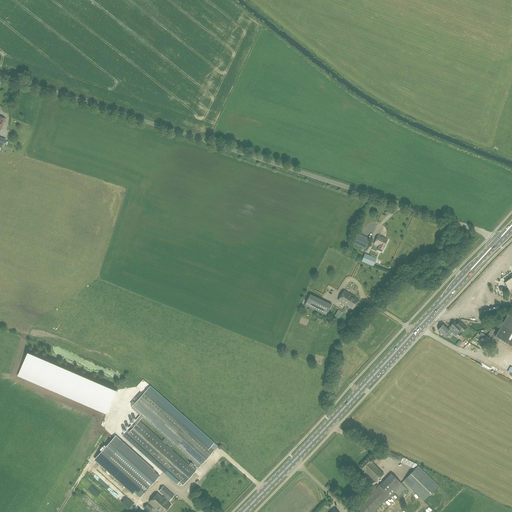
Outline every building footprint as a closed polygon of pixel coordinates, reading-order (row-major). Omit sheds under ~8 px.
[(371,239),(365,236),(358,233),(353,244),(366,250),(371,239)] [(388,239),(384,238),(378,235),(374,244),(379,246),(378,247),(379,247),(378,249),(381,251),(382,249),(383,249),(388,239)] [(362,262),(374,267),(376,259),(365,255),(362,262)] [(338,300),(353,309),(359,300),(344,291),(338,300)] [(332,305),(310,294),(305,305),(326,315),(332,305)] [(511,315),(508,313),(499,328),(497,327),(493,336),(500,340),(500,339),(511,345),(511,315)] [(455,322),(451,326),(457,333),(460,330),(462,332),(467,327),(463,324),(460,327),(455,322)] [(458,333),(457,333),(451,326),(448,329),(443,324),(438,330),(444,336),(445,335),(447,338),(452,332),(456,336),(458,333)] [(482,337),(478,344),(485,348),(489,341),(491,342),(492,340),(486,336),(484,338),(482,337)] [(115,390),(27,353),(17,376),(105,413),(115,390)] [(151,386),(132,408),(199,468),(215,451),(211,448),(215,443),(151,386)] [(138,419),(122,436),(177,485),(180,482),(183,486),(196,472),(138,419)] [(150,468),(149,469),(114,438),(96,457),(124,482),(141,497),(159,476),(150,468)] [(385,455),(414,468),(418,465),(387,450),(385,455)] [(364,470),(375,482),(383,474),(372,462),(368,457),(359,466),(364,471),(364,470)] [(404,481),(424,501),(438,486),(418,466),(404,481)] [(392,474),(357,509),(360,511),(373,511),(394,491),(399,496),(406,489),(392,474)] [(165,496),(163,498),(158,493),(149,502),(158,509),(160,511),(164,511),(171,505),(168,502),(174,496),(164,486),(159,491),(165,496)] [(389,501),(394,505),(399,500),(394,495),(389,501)] [(428,503),(432,508),(437,504),(433,499),(428,503)]
